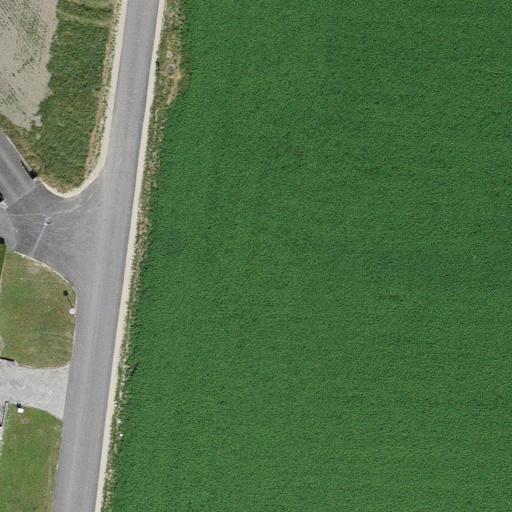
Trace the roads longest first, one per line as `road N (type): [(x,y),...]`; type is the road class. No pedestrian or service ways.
road 1 (residential): [(140,0),(97,302)]
road 2 (residential): [(97,302),(68,511)]
road 3 (residential): [(97,302),(0,160)]
